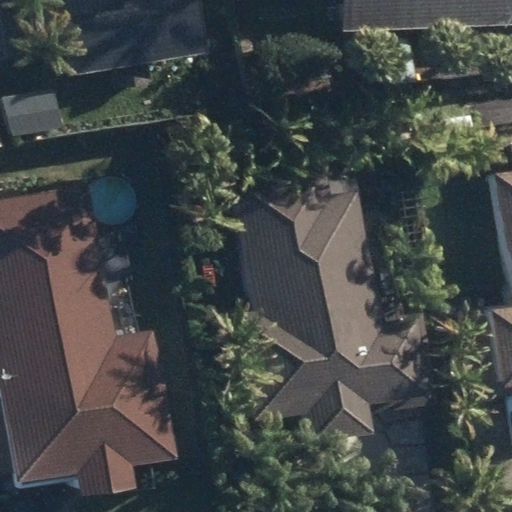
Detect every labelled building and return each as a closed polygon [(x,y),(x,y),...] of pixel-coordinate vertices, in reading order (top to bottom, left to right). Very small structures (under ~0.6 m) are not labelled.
[(183,0),(40,0),(55,78),(193,53),(183,0)] [(511,0),(328,0),(330,33),(511,24),(511,0)] [(511,177),(483,181),(500,304),(453,311),(465,401),(477,400),(511,394),(511,141),(505,143),(511,177)] [(314,171),(221,184),(239,313),(217,315),(218,320),(232,421),(288,413),(292,441),(354,432),(350,405),(411,397),(410,393),(399,319),(367,324),(366,319),(349,192),(318,196),(314,171)] [(0,198),(0,481),(53,473),(56,498),(112,490),(109,465),(155,458),(137,329),(98,334),(78,187),(0,198)]
